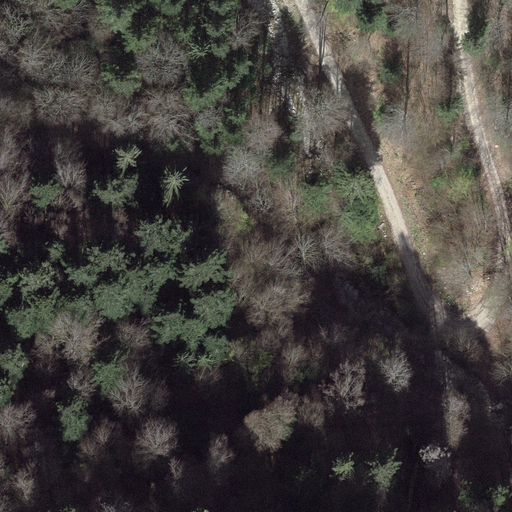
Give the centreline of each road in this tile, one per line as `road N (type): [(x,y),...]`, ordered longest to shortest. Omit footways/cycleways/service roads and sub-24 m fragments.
road 1 (track): [(465,0),(471,97),(505,223),(483,335),(453,332),(428,301),(411,268),(388,165),(305,0)]
road 2 (track): [(0,77),(26,105),(214,199),(254,244),(304,326),(402,399),(471,425),(511,468)]
